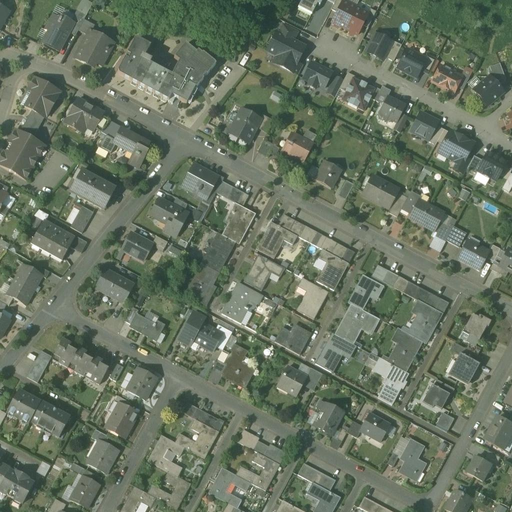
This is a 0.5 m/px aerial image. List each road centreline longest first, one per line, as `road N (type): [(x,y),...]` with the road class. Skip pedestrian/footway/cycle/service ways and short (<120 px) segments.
road 1 (residential): [(185,139),(511,309)]
road 2 (residential): [(427,508),(178,370)]
road 3 (residential): [(185,139),(53,300)]
road 4 (residential): [(19,58),(185,139)]
road 5 (residential): [(484,126),(324,41)]
road 6 (residential): [(427,508),(511,353)]
road 7 (residential): [(178,370),(99,511)]
road 8 (residential): [(178,370),(53,300)]
